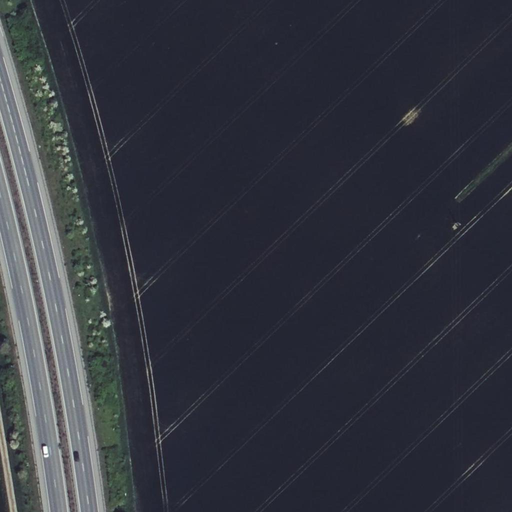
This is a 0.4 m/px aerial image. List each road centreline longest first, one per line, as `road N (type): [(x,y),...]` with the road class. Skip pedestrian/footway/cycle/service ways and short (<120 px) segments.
road 1 (trunk): [(88,511),(50,279),(0,78)]
road 2 (trunk): [(0,195),(58,511)]
